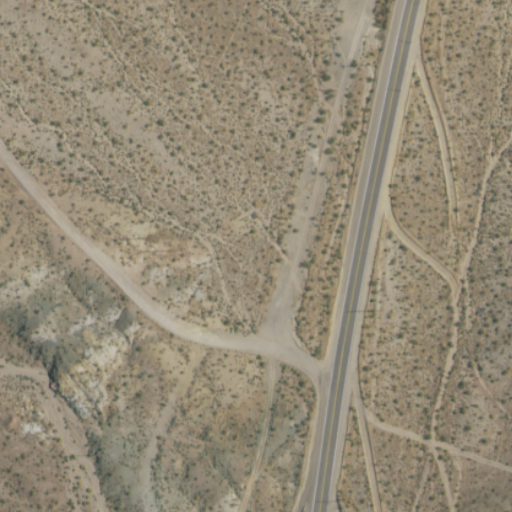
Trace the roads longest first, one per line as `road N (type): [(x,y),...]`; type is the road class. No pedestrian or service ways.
road 1 (tertiary): [(319,511),(409,0)]
road 2 (residential): [(337,395),(289,352),(263,341),(203,336),(159,313),(0,147)]
